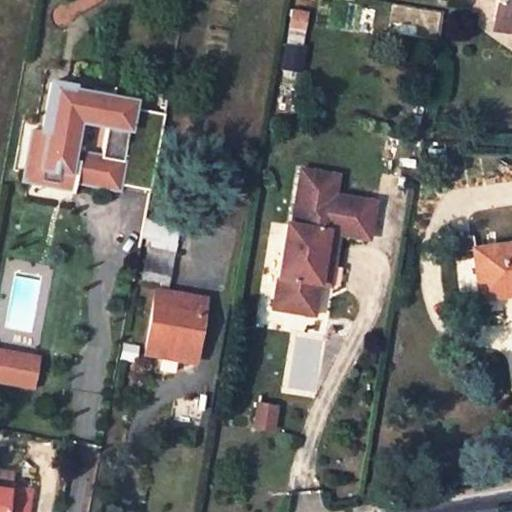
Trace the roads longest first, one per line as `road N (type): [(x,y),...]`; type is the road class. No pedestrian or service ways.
road 1 (unknown): [(296,511),(306,457),(368,301),(386,178)]
road 2 (unknown): [(123,511),(138,378)]
